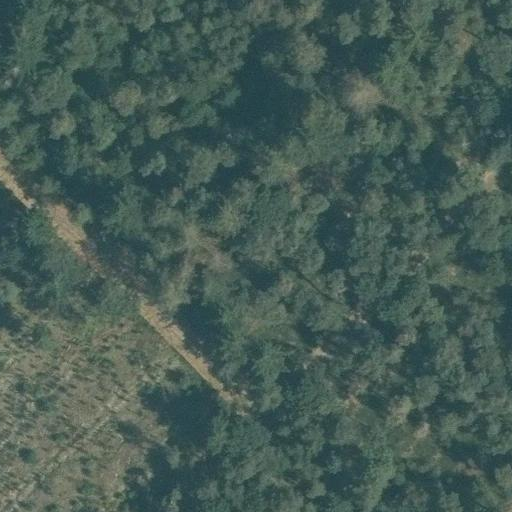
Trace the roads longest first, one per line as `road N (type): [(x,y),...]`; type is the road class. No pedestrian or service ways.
road 1 (track): [(511,147),(166,511)]
road 2 (track): [(0,146),(262,408)]
